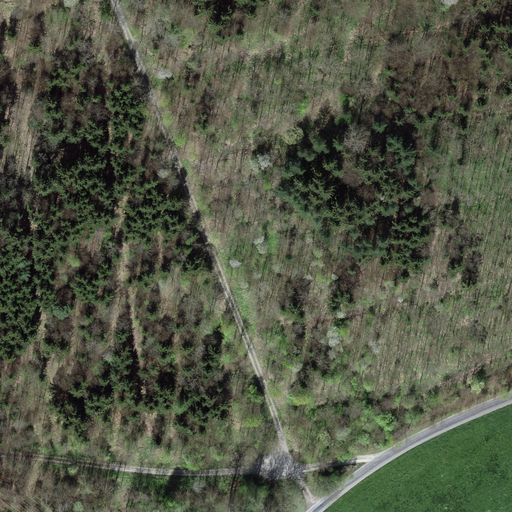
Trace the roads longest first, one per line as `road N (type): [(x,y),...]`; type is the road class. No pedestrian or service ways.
road 1 (track): [(112,0),(308,511)]
road 2 (track): [(0,454),(150,470),(389,456)]
road 3 (tertiary): [(511,398),(389,456),(314,511)]
